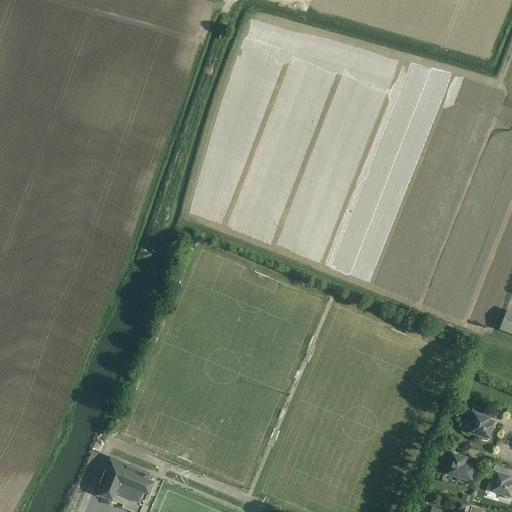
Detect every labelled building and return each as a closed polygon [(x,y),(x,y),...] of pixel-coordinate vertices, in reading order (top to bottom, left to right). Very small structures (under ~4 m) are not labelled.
[(511,334),(511,312),(506,310),(498,328),(511,334)] [(457,392),(454,402),(460,404),(462,397),(460,396),(461,393),(462,392),(460,391),(458,390),(457,392)] [(484,440),(486,440),(488,439),(488,438),(490,432),(492,424),(486,423),(489,412),(472,407),(468,420),(472,421),(469,432),(481,436),(481,437),(482,439),(483,440),(484,440)] [(469,485),(474,467),(463,464),(465,458),(458,456),(458,455),(452,454),(450,454),(449,454),(448,456),(447,457),(447,459),(448,460),(450,461),(446,473),(457,477),(456,481),(469,485)] [(148,494),(150,489),(153,482),(146,479),(148,473),(108,457),(94,492),(112,500),(117,502),(116,505),(132,511),(139,511),(147,494),(148,494)] [(506,499),(508,499),(509,498),(510,496),(511,490),(511,487),(511,482),(507,481),(511,470),(493,465),(489,479),(493,480),(490,491),(502,494),(502,496),(503,497),(504,498),(506,499)] [(462,494),(460,500),(469,503),(471,496),(462,494)] [(459,511),(467,511),(469,505),(459,502),(457,509),(460,510),(459,511)]
